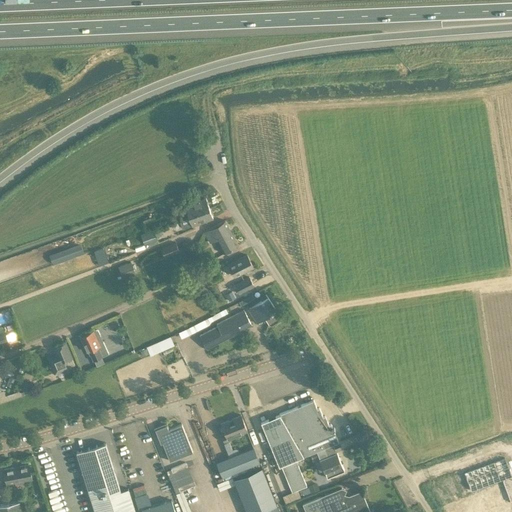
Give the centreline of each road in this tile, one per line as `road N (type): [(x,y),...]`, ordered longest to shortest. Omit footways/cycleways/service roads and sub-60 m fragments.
road 1 (motorway): [(0,180),(173,77),(328,42),(511,24)]
road 2 (motorway): [(0,32),(511,10)]
road 3 (unclassified): [(442,511),(232,212),(217,180),(213,134)]
road 4 (unclassified): [(0,446),(298,358)]
